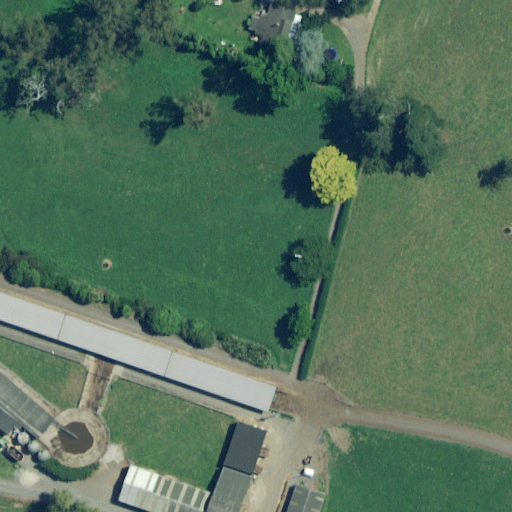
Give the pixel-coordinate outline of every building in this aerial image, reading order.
[(293,50),(303,14),(272,5),(269,17),(263,16),(257,35),(265,37),(264,42),(293,50)] [(277,388),(0,292),(0,319),(269,412),(277,388)] [(56,420),(0,372),(0,427),(9,435),(15,428),(20,432),(23,428),(38,441),(56,420)] [(52,456),(24,432),(16,441),(44,465),(52,456)] [(216,494),(132,465),(120,501),(152,511),(240,511),(252,479),(225,469),(216,494)] [(320,511),(326,496),(299,487),(294,503),(290,511),(320,511)]
